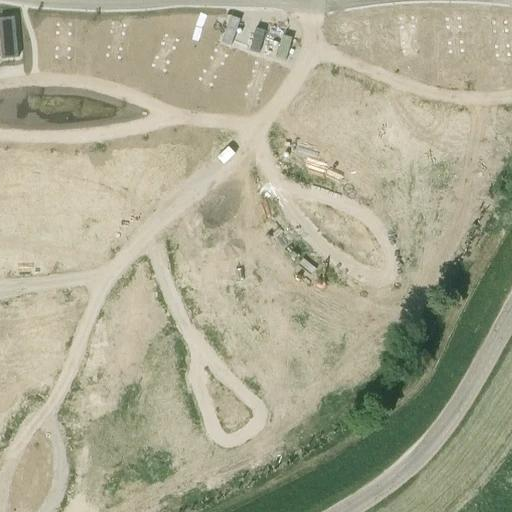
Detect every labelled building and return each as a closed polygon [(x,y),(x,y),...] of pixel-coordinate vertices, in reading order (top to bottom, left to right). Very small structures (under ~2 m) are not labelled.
[(406,15),(389,17),(393,57),(410,55),(406,15)] [(18,58),(14,18),(0,19),(0,41),(2,59),(18,58)] [(453,18),(436,20),(441,60),(457,58),(453,18)] [(498,18),(482,19),(485,59),(502,58),(498,18)] [(56,19),(54,58),(71,59),(73,19),(56,19)] [(108,24),(102,64),(118,66),(125,27),(108,24)] [(157,40),(141,76),(156,83),(172,46),(157,40)] [(205,52),(186,87),(201,95),(220,60),(205,52)] [(258,60),(234,92),(247,102),(272,71),(258,60)] [(142,91),(134,62),(114,68),(122,96),(142,91)] [(328,64),(305,96),(318,106),(342,74),(328,64)] [(54,89),(61,112),(88,104),(81,81),(54,89)] [(369,81),(354,118),(369,124),(384,87),(369,81)] [(20,128),(46,119),(38,95),(12,103),(20,128)] [(493,107),(475,110),(481,149),(499,147),(493,107)] [(429,108),(429,148),(446,148),(446,108),(429,108)] [(170,122),(168,139),(208,143),(210,126),(170,122)] [(346,149),(398,151),(398,135),(347,133),(346,149)] [(144,134),(128,138),(138,177),(154,173),(144,134)] [(287,141),(263,141),(264,158),(288,157),(287,141)] [(100,142),(83,144),(88,184),(105,182),(100,142)] [(53,146),(36,146),(37,186),(54,186),(53,146)] [(245,195),(245,177),(206,176),(205,194),(245,195)] [(350,176),(349,193),(388,195),(389,178),(350,176)] [(432,203),(397,222),(405,237),(440,217),(432,203)] [(145,222),(145,208),(113,208),(113,222),(145,222)] [(0,214),(0,217),(3,233),(21,230),(17,211),(0,214)] [(338,218),(336,233),(379,237),(381,222),(338,218)] [(244,237),(245,220),(202,219),(202,236),(244,237)] [(107,259),(104,238),(81,241),(84,262),(107,259)] [(48,241),(51,269),(67,267),(64,239),(48,241)] [(137,261),(137,243),(117,243),(117,261),(137,261)] [(0,259),(18,258),(16,244),(0,245),(0,259)] [(198,260),(198,275),(244,276),(244,261),(198,260)] [(0,282),(0,299),(31,297),(30,280),(0,282)] [(82,290),(59,295),(63,309),(85,304),(82,290)] [(226,327),(228,315),(202,311),(200,324),(226,327)] [(40,318),(0,328),(0,340),(1,345),(44,334),(40,318)] [(62,349),(104,345),(102,328),(61,332),(62,349)] [(214,354),(182,353),(182,367),(214,367),(214,354)] [(80,382),(112,378),(111,364),(78,368),(80,382)] [(6,376),(9,391),(46,383),(43,369),(6,376)] [(96,403),(80,405),(81,418),(124,413),(122,396),(96,398),(96,403)] [(14,415),(18,431),(61,421),(57,405),(14,415)] [(304,438),(323,432),(317,412),(298,419),(304,438)] [(272,418),(256,422),(265,458),(281,454),(272,418)] [(223,478),(240,476),(235,427),(217,429),(223,478)] [(96,461),(133,453),(130,439),(93,447),(96,461)] [(66,448),(28,461),(34,477),(71,463),(66,448)] [(178,478),(169,479),(171,496),(198,492),(194,460),(176,463),(178,478)] [(133,511),(151,511),(148,483),(131,485),(133,511)]
